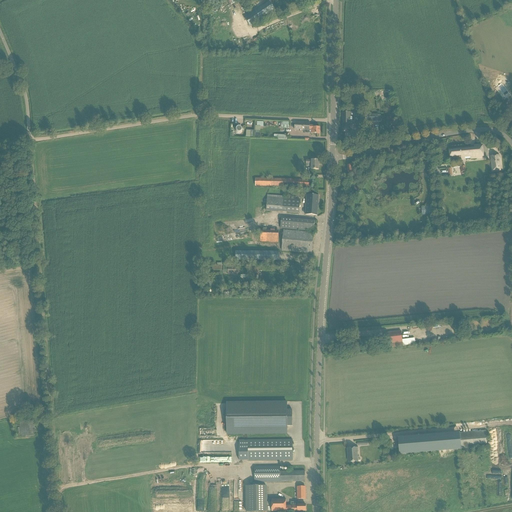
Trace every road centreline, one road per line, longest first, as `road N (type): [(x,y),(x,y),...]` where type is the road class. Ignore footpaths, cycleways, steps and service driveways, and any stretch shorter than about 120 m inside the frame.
road 1 (track): [(57,511),(26,144)]
road 2 (tertiary): [(318,511),(331,156)]
road 3 (unclassified): [(26,144),(217,114),(333,120)]
road 4 (unclassified): [(511,140),(495,127),(331,156)]
road 5 (unknown): [(56,489),(193,466)]
road 6 (tertiary): [(333,120),(335,0)]
